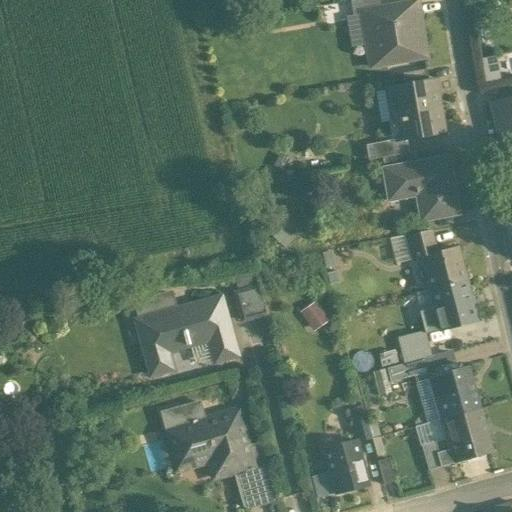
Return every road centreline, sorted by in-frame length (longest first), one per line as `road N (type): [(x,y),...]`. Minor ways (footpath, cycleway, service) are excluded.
road 1 (residential): [(449,0),(511,336)]
road 2 (residential): [(511,486),(391,507)]
